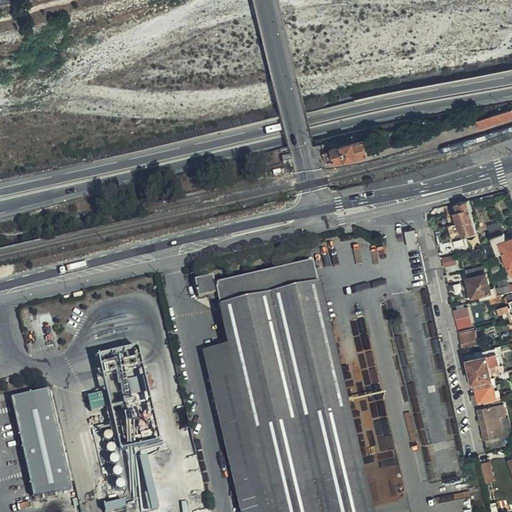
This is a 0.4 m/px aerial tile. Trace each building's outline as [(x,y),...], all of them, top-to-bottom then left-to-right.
[(511,114),(510,109),(476,121),(478,128),(511,116),(511,114)] [(371,154),(366,137),(333,145),(334,149),(325,151),(328,162),(336,160),(337,162),(371,154)] [(470,211),(472,210),(469,200),(456,203),(458,211),(455,211),(459,222),(448,225),(453,241),(466,238),(465,235),(476,232),(470,211)] [(476,232),(478,231),(472,210),(470,211),(476,232)] [(418,245),(415,229),(407,231),(410,247),(418,245)] [(511,238),(508,240),(505,232),(492,237),(498,254),(504,252),(511,274),(511,238)] [(457,263),(455,254),(442,258),(444,267),(457,263)] [(228,346),(266,511),(370,511),(312,262),(214,285),(212,277),(194,281),(198,298),(216,294),(228,346)] [(481,296),(482,300),(498,296),(495,287),(491,288),(485,266),(466,270),(473,298),(481,296)] [(511,290),(511,289),(511,285),(499,287),(500,293),(511,290)] [(511,307),(511,308),(511,310),(511,294),(503,297),(505,304),(511,302),(511,304),(511,307)] [(473,326),(468,307),(454,311),(458,329),(473,326)] [(479,344),(475,330),(459,333),(463,348),(479,344)] [(158,447),(140,346),(97,354),(105,393),(88,396),(91,411),(109,408),(118,458),(127,457),(130,474),(142,472),(149,509),(158,508),(147,449),(158,447)] [(222,435),(239,511),(266,511),(228,346),(202,352),(222,435)] [(466,360),(468,359),(496,353),(495,348),(464,354),(466,360)] [(468,359),(471,370),(490,366),(491,374),(496,373),(505,371),(503,364),(499,366),(496,353),(468,359)] [(469,384),(472,395),(499,390),(502,389),(501,383),(494,385),(493,381),(497,380),(496,376),(492,376),(491,374),(490,366),(471,370),(472,376),(469,376),(471,383),(469,384)] [(499,390),(472,395),(473,400),(479,399),(480,404),(496,400),(501,399),(499,390)] [(47,393),(10,402),(32,501),(70,492),(47,393)] [(482,436),(483,441),(504,436),(500,417),(506,416),(504,404),(477,410),(483,436),(482,436)] [(486,482),(495,480),(492,461),(483,462),(486,482)]
